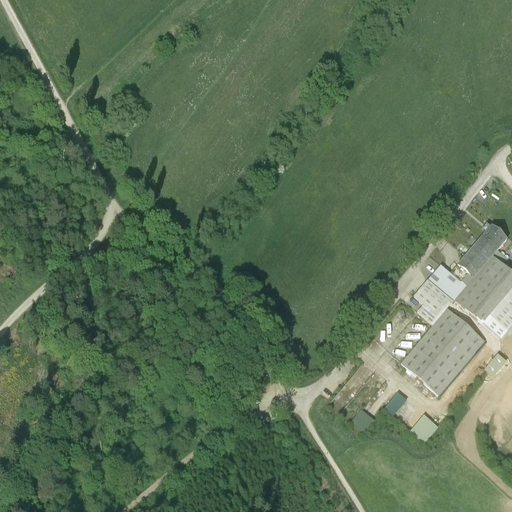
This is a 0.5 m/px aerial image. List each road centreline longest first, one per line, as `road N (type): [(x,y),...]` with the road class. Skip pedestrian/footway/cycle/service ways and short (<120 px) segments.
road 1 (track): [(4,0),(121,209),(259,323),(288,378)]
road 2 (track): [(288,378),(126,511)]
road 3 (track): [(0,351),(58,302),(121,209)]
road 4 (track): [(347,511),(288,378)]
